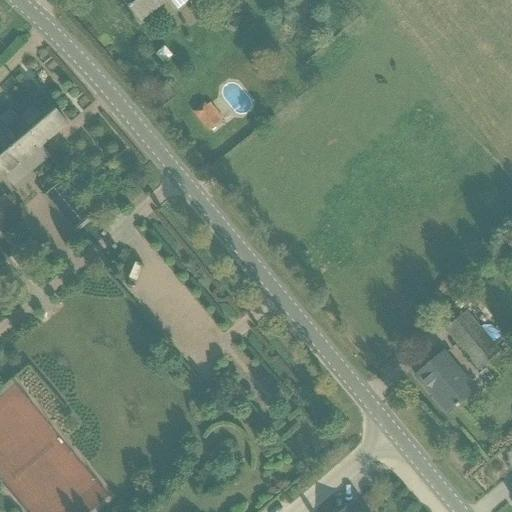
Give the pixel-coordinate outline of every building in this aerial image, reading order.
[(125,0),(141,21),(167,0),(125,0)] [(11,110),(0,119),(0,170),(14,187),(50,156),(41,145),(68,123),(46,99),(21,121),(11,110)] [(208,131),(220,122),(206,105),(195,115),(208,131)] [(83,181),(64,192),(93,246),(113,235),(83,181)] [(36,237),(23,223),(8,235),(21,251),(36,237)] [(467,312),(461,317),(446,330),(479,370),(494,357),(500,352),(467,312)] [(460,404),(476,391),(444,353),(416,376),(427,389),(430,386),(451,411),(456,406),(458,408),(461,405),(460,404)] [(364,511),(357,503),(349,509),(348,508),(343,511),(364,511)]
